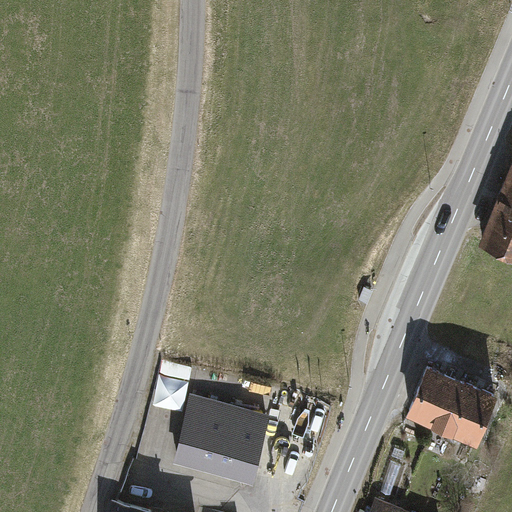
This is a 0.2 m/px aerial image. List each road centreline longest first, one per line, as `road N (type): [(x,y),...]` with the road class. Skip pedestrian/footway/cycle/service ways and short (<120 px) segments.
road 1 (tertiary): [(94,511),(175,205),(193,0)]
road 2 (secondary): [(332,511),(511,80)]
